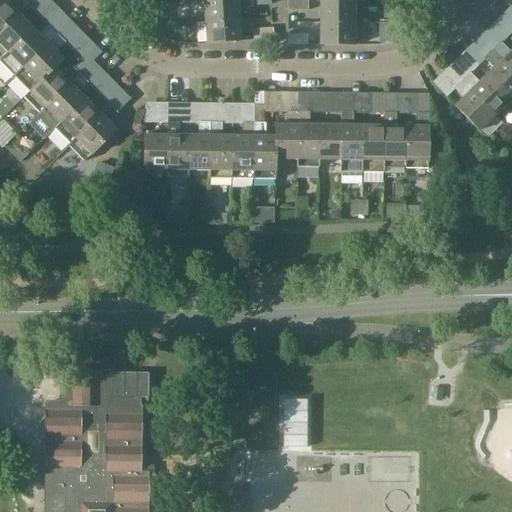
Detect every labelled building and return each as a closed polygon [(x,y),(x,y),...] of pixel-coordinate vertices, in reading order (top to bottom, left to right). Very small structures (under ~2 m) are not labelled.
[(0,0),(0,30),(18,13),(26,4),(30,0),(14,0),(10,5),(5,0),(0,0)] [(30,0),(26,4),(33,12),(45,0),(30,0)] [(213,0),(203,1),(205,22),(241,20),(240,10),(252,9),(252,7),(271,5),(270,0),(213,0)] [(308,1),(288,1),(288,11),(308,11),(308,1)] [(320,2),(320,23),(356,24),(356,2),(320,2)] [(148,4),(149,14),(166,13),(165,3),(148,4)] [(0,60),(33,28),(18,13),(0,30),(0,60)] [(0,60),(0,62),(14,77),(71,21),(64,14),(50,28),(48,26),(40,35),(33,28),(0,60)] [(241,20),(205,22),(207,45),(242,42),(241,20)] [(14,77),(30,92),(38,84),(55,68),(64,60),(56,52),(66,43),(65,41),(78,28),(71,21),(14,77)] [(356,24),(320,23),(319,46),(355,46),(356,24)] [(253,31),(254,41),(274,40),(273,29),(253,31)] [(480,38),(511,70),(511,51),(511,53),(502,43),(500,45),(487,31),(480,38)] [(288,35),(288,46),(308,46),(308,35),(288,35)] [(494,69),(487,76),(511,101),(511,100),(511,70),(480,38),(473,45),(486,59),(485,60),(494,69)] [(23,99),(38,115),(93,61),(102,53),(95,45),(73,67),(72,66),(62,75),(55,68),(38,84),(30,92),(23,99)] [(38,115),(53,130),(85,99),(79,92),(88,83),(87,82),(100,68),(93,61),(38,115)] [(456,62),(450,68),(496,116),(511,101),(487,76),(480,83),(471,74),(469,75),(456,62)] [(496,116),(450,68),(442,76),(455,89),(454,90),(463,100),(455,107),(480,132),(496,116)] [(123,92),(117,85),(103,98),(110,105),(123,92)] [(110,105),(101,114),(69,146),(85,162),(117,131),(109,123),(119,114),(117,113),(131,99),(123,92),(110,105)] [(254,104),(253,171),(254,171),(254,181),(276,181),(276,169),(276,160),(275,160),(276,137),(275,137),(266,137),(266,123),(264,123),(264,93),(254,92),(254,104)] [(275,125),(275,137),(276,137),(275,160),(276,160),(276,169),(279,169),(283,167),(285,163),(285,160),(297,160),(298,93),(289,93),(288,112),(286,112),(286,125),(275,125)] [(298,93),(297,160),(297,167),(320,167),(320,160),(320,125),(310,125),(310,112),(308,112),(309,94),(298,93)] [(332,114),(342,114),(342,94),(332,94),(332,114)] [(342,94),(342,114),(341,126),(341,161),(341,175),(362,175),(362,126),(353,126),(353,113),(351,113),(352,94),(342,94)] [(375,114),(384,114),(384,94),(375,94),(375,114)] [(384,126),(384,161),(383,168),(405,168),(406,126),(397,126),(397,113),(395,113),(395,94),(384,94),(384,114),(384,126)] [(406,126),(405,168),(428,168),(429,95),(419,95),(418,114),(416,114),(416,126),(406,126)] [(85,99),(53,130),(69,146),(101,114),(85,99)] [(167,123),(167,103),(158,103),(157,123),(167,123)] [(188,180),(189,171),(188,171),(188,136),(179,136),(179,123),(177,123),(178,103),(167,103),(167,123),(167,135),(167,170),(167,180),(188,180)] [(188,171),(189,171),(210,171),(211,104),(201,104),(201,123),(198,122),(198,136),(188,136),(188,171)] [(210,181),(231,181),(232,136),(222,136),(222,123),(221,123),(221,104),(211,104),(210,171),(210,181)] [(231,181),(254,181),(254,171),(253,171),(254,104),(244,104),(244,124),(242,124),(242,136),(232,136),(231,181)] [(341,126),(320,125),(320,160),(341,161),(341,126)] [(362,126),(362,175),(383,175),(383,168),(384,161),(384,126),(362,126)] [(144,170),(167,170),(167,135),(144,135),(144,170)] [(98,163),(87,194),(93,196),(103,199),(104,197),(114,169),(98,163)] [(417,207),(409,207),(409,216),(408,219),(417,219),(417,216),(417,207)] [(222,216),(222,221),(222,224),(231,224),(231,221),(231,216),(222,216)] [(61,404),(47,404),(45,511),(146,511),(146,487),(155,487),(155,475),(147,475),(147,474),(139,474),(140,399),(148,399),(148,374),(62,373),(61,404)] [(283,448),(307,448),(308,400),(284,400),(283,448)]
